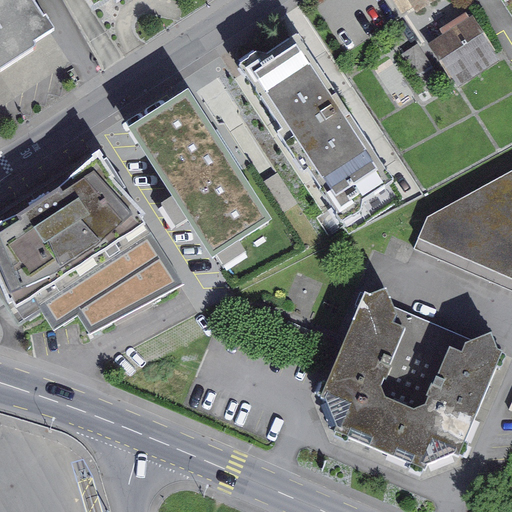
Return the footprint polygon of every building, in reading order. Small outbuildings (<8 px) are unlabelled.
[(0,0),(0,80),(71,34),(48,0),(0,0)] [(392,0),(402,16),(428,0),(392,0)] [(443,34),(427,44),(442,69),(445,67),(458,87),(501,61),(472,16),(470,18),(466,13),(440,29),(443,34)] [(309,20),(243,63),(348,223),(414,180),(309,20)] [(189,94),(135,128),(213,254),(267,220),(189,94)] [(101,158),(0,219),(0,294),(16,321),(37,308),(52,334),(77,318),(88,336),(177,282),(101,158)] [(511,172),(431,218),(424,239),(511,277),(511,172)] [(365,297),(332,374),(403,406),(437,326),(407,313),(398,289),(365,297)] [(403,406),(468,434),(502,355),(499,333),(475,342),(437,326),(403,406)] [(458,458),(468,434),(403,406),(332,374),(322,397),(335,429),(428,471),(458,458)]
